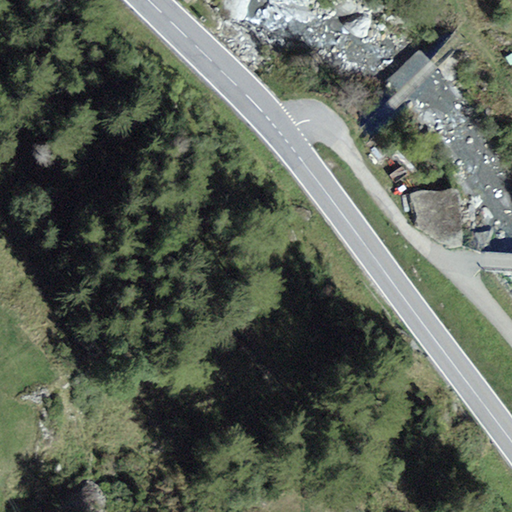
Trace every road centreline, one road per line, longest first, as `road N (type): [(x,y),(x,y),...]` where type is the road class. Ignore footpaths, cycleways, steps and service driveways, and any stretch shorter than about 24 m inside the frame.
road 1 (secondary): [(281,135),(511,442)]
road 2 (residential): [(281,135),(310,119),(328,126),(409,234),(511,337)]
road 3 (secondary): [(148,0),(281,135)]
